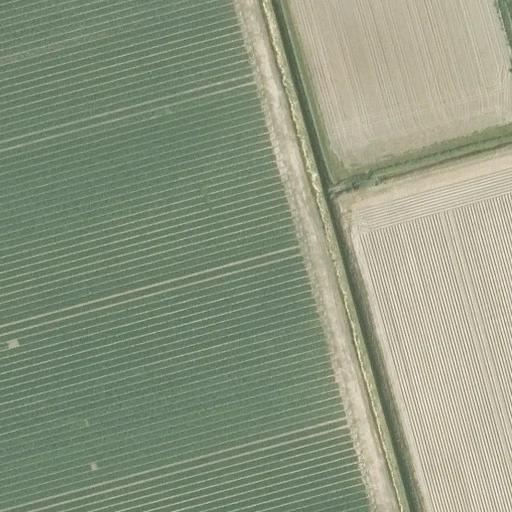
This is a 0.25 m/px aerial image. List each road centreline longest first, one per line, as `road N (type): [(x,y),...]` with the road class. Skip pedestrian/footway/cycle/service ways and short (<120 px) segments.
road 1 (track): [(253,0),(391,511)]
road 2 (track): [(283,0),(331,176),(361,168),(368,195),(511,155)]
